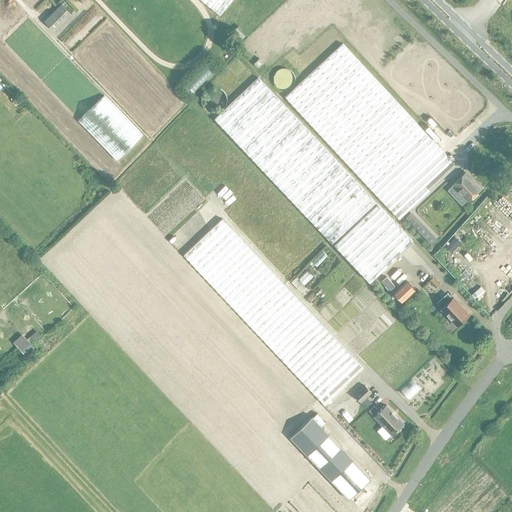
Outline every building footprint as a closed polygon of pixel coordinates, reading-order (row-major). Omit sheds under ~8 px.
[(231,0),(202,0),(220,14),(231,0)] [(62,3),(51,15),(45,21),(55,31),(72,13),(62,3)] [(399,219),(456,166),(342,44),(285,97),(399,219)] [(369,282),(413,241),(258,77),(214,119),(369,282)] [(453,184),(468,200),(480,189),(465,173),(453,184)] [(436,240),(410,213),(405,218),(431,245),(436,240)] [(363,368),(223,219),(184,255),(325,404),(330,399),(363,368)] [(463,231),(458,226),(445,241),(449,245),(463,231)] [(432,277),(429,281),(435,287),(439,284),(432,277)] [(414,290),(406,281),(394,293),(402,302),(414,290)] [(453,298),(442,308),(458,325),(469,315),(453,298)] [(21,351),(26,356),(35,347),(31,342),(21,351)] [(355,395),(361,402),(371,392),(365,385),(355,395)] [(367,398),(360,404),(365,409),(371,403),(367,398)] [(375,416),(392,434),(403,423),(386,405),(375,416)] [(371,478),(322,426),(312,416),(290,437),(349,499),(371,478)] [(487,478),(477,488),(491,502),(501,493),(487,478)] [(456,490),(438,507),(442,511),(457,511),(467,502),(473,508),(480,502),(466,488),(460,494),(456,490)]
